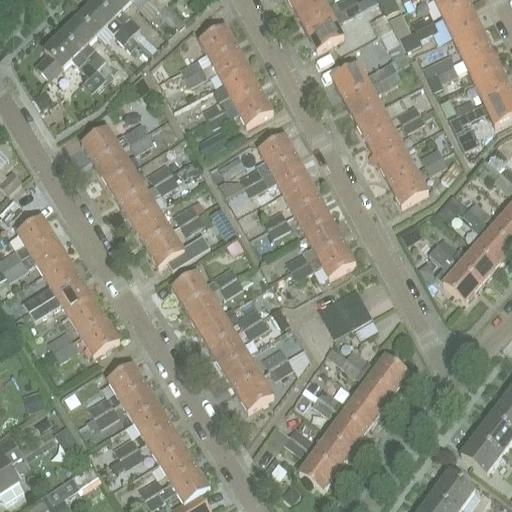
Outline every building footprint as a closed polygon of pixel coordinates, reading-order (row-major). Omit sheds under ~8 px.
[(123,0),(100,0),(95,5),(137,48),(138,48),(132,41),(141,32),(130,21),(129,21),(122,15),(130,7),(123,0)] [(123,0),(130,7),(131,6),(139,14),(147,6),(156,16),(166,7),(159,0),(123,0)] [(285,0),(294,15),(321,0),(285,0)] [(321,0),(294,15),(305,36),(358,7),(370,0),(369,0),(348,0),(327,12),(321,0)] [(390,0),(376,0),(386,21),(398,15),(390,0)] [(431,0),(442,22),(470,9),(465,0),(431,0)] [(137,48),(95,5),(78,22),(96,40),(97,39),(105,48),(113,40),(122,50),(123,49),(129,56),(137,48)] [(358,7),(305,36),(317,57),(344,42),(337,29),(363,16),(358,7)] [(470,9),(442,22),(453,44),(480,30),(470,9)] [(414,36),(433,27),(429,17),(409,25),(414,36)] [(378,41),(380,40),(392,34),(393,34),(384,18),(370,26),(378,41)] [(96,40),(78,22),(61,38),(106,84),(108,86),(112,82),(108,77),(112,73),(88,48),(96,40)] [(433,27),(414,36),(400,43),(406,56),(421,49),(420,44),(438,36),(433,27)] [(480,30),(453,44),(463,65),(491,52),(480,30)] [(161,94),(238,54),(226,32),(199,47),(206,61),(196,66),(196,64),(179,73),(180,76),(158,88),(161,94)] [(380,40),(388,55),(400,49),(392,34),(380,40)] [(106,84),(61,38),(44,55),(46,57),(34,69),(47,82),(59,70),(62,73),(71,65),(88,83),(82,88),(91,98),(106,84)] [(454,70),(454,69),(426,83),(434,97),(443,93),(440,87),(456,79),(457,81),(468,75),(473,87),(501,74),(491,52),(463,65),(454,70)] [(250,76),(238,54),(161,94),(164,99),(187,87),(189,92),(216,78),(223,90),(250,76)] [(426,83),(454,69),(450,60),(422,74),(426,83)] [(344,107),(396,78),(391,68),(366,82),(360,70),(332,85),(344,107)] [(501,74),(473,87),(484,108),(511,95),(501,74)] [(250,76),(223,90),(234,111),(226,115),(221,106),(202,116),(207,125),(261,96),(250,76)] [(396,78),(344,107),(355,128),(383,113),(376,100),(401,87),(396,78)] [(204,93),(182,103),(188,115),(209,105),(204,93)] [(52,106),(45,94),(33,102),(40,113),(52,106)] [(511,96),(511,95),(484,108),(475,113),(449,125),(457,141),(465,137),(461,130),(488,118),(494,130),(511,121),(511,96)] [(273,118),(261,96),(207,125),(212,134),(239,120),(246,133),(273,118)] [(449,125),(475,113),(471,104),(453,112),(449,104),(440,108),(448,126),(449,125)] [(401,130),(420,120),(415,111),(396,120),(401,130)] [(394,134),(383,113),(355,128),(367,149),(394,134)] [(424,129),(420,120),(401,130),(405,138),(424,129)] [(128,150),(147,139),(141,128),(122,139),(123,140),(128,150)] [(95,171),(121,154),(128,150),(123,140),(115,145),(108,134),(82,150),(95,171)] [(222,134),(198,148),(206,163),(230,149),(222,134)] [(406,155),(394,134),(367,149),(378,170),(406,155)] [(177,156),(191,144),(184,137),(170,148),(177,156)] [(147,139),(128,150),(134,160),(153,149),(147,139)] [(244,193),(298,164),(286,142),(259,156),(265,167),(256,172),(256,173),(238,183),(244,193)] [(27,153),(16,158),(25,176),(36,171),(27,153)] [(424,172),(443,162),(438,153),(419,163),(424,172)] [(121,154),(95,171),(107,191),(133,174),(121,154)] [(417,176),(406,155),(378,170),(389,191),(417,176)] [(238,160),(217,173),(224,185),(245,172),(238,160)] [(447,170),(443,162),(424,172),(428,180),(447,170)] [(298,164),(244,193),(249,202),(266,192),(268,194),(277,188),(283,199),(309,185),(298,164)] [(480,170),(480,171),(487,177),(492,172),(485,165),(484,165),(480,170)] [(454,166),(440,182),(448,189),(461,173),(454,166)] [(199,174),(198,171),(195,167),(184,173),(189,180),(199,174)] [(141,187),(133,174),(107,191),(120,211),(146,195),(173,179),(166,168),(148,180),(149,181),(141,187)] [(499,178),(500,179),(511,188),(511,175),(507,170),(506,171),(499,178)] [(480,196),(488,186),(473,175),(466,185),(480,196)] [(429,197),(417,176),(389,191),(401,212),(429,197)] [(11,177),(5,183),(0,187),(0,192),(8,201),(22,188),(11,177)] [(146,195),(120,211),(133,232),(159,215),(152,204),(159,199),(160,201),(179,189),(173,180),(173,179),(146,195)] [(511,193),(511,188),(500,179),(493,186),(507,199),(511,193)] [(309,185),(283,199),(294,220),(321,206),(309,185)] [(218,191),(225,203),(244,193),(241,188),(224,187),(218,191)] [(468,215),(479,224),(483,227),(489,220),(460,194),(452,203),(468,216),(468,215)] [(251,208),(254,219),(268,214),(265,204),(251,208)] [(321,206),(294,220),(306,241),(332,227),(321,206)] [(426,215),(432,232),(451,225),(445,208),(426,215)] [(180,231),(198,220),(191,209),(173,220),(175,222),(180,231)] [(145,252),(171,236),(159,215),(133,232),(145,252)] [(268,235),(286,225),(281,215),(263,225),(268,235)] [(468,216),(461,223),(471,232),(479,224),(468,215),(468,216)] [(221,216),(209,223),(224,246),(236,238),(221,216)] [(511,220),(506,216),(491,234),(511,252),(511,220)] [(171,236),(145,252),(158,273),(167,268),(172,276),(210,253),(203,241),(182,253),(178,246),(186,241),(185,240),(203,229),(198,220),(180,231),(171,236)] [(0,270),(3,276),(56,244),(43,223),(17,239),(29,260),(21,265),(15,255),(0,264),(0,270)] [(483,243),(475,252),(498,272),(511,255),(511,252),(491,234),(483,227),(479,224),(471,232),(471,233),(483,243)] [(291,234),(286,225),(268,235),(273,244),(291,234)] [(332,227),(306,241),(312,253),(285,267),(290,277),(309,267),(317,263),(317,262),(344,248),(332,227)] [(498,272),(475,252),(467,260),(459,253),(458,255),(443,242),(436,250),(482,290),(498,272)] [(56,244),(3,276),(9,286),(36,270),(42,280),(68,264),(56,244)] [(317,262),(317,263),(309,267),(313,276),(322,271),(329,284),(355,269),(344,248),(317,262)] [(482,290),(436,250),(429,259),(444,271),(435,281),(465,309),(482,290)] [(68,264),(42,280),(55,301),(81,285),(68,264)] [(313,276),(309,267),(290,277),(295,286),(313,276)] [(210,299),(236,282),(230,272),(212,283),(214,285),(205,290),(197,278),(171,294),(184,316),(210,299)] [(236,282),(210,299),(184,316),(197,336),(223,319),(216,308),(243,292),(242,291),(253,284),(248,276),(236,282)] [(81,285),(55,301),(67,321),(93,305),(81,285)] [(361,304),(356,294),(337,305),(342,314),(361,304)] [(28,317),(47,306),(40,295),(21,306),(28,317)] [(342,314),(347,324),(367,313),(361,304),(342,314)] [(93,305),(67,321),(80,341),(106,325),(93,305)] [(337,305),(317,316),(323,325),(342,314),(337,305)] [(47,306),(28,317),(34,328),(53,316),(47,306)] [(223,319),(197,336),(209,356),(236,340),(244,335),(243,335),(263,324),(262,323),(256,313),(238,323),(238,324),(229,329),(223,319)] [(280,334),(288,329),(280,314),(279,313),(270,318),(280,334)] [(372,323),(367,313),(347,324),(353,334),(372,323)] [(323,325),(328,335),(347,324),(342,314),(323,325)] [(268,333),(263,324),(243,335),(244,335),(248,344),(268,333)] [(334,345),(353,334),(347,324),(328,335),(334,345)] [(119,346),(106,325),(80,341),(93,362),(119,346)] [(359,345),(377,335),(372,325),(354,335),(359,345)] [(53,358),(72,346),(66,337),(47,348),(53,358)] [(236,340),(209,356),(222,376),(248,360),(236,340)] [(72,346),(53,358),(59,368),(78,358),(72,346)] [(263,365),(269,375),(287,364),(281,355),(280,354),(263,365)] [(310,365),(302,354),(287,364),(269,375),(269,376),(276,385),(293,374),(298,381),(310,365)] [(346,363),(395,399),(409,380),(385,362),(377,373),(352,355),(346,363)] [(222,376),(235,396),(261,380),(256,372),(248,360),(222,376)] [(395,399),(346,363),(339,372),(364,390),(356,400),(381,418),(395,399)] [(120,407),(147,391),(134,370),(108,386),(120,407)] [(261,380),(235,396),(248,417),(274,401),(261,381),(261,380)] [(68,392),(76,404),(86,398),(79,385),(68,392)] [(159,411),(147,391),(120,407),(133,427),(159,411)] [(381,418),(356,400),(348,412),(323,394),(318,402),(334,414),(342,420),(367,438),(381,418)] [(41,397),(26,402),(31,417),(46,412),(41,397)] [(511,402),(507,399),(492,419),(511,434),(511,402)] [(94,423),(112,412),(106,402),(87,413),(94,423)] [(334,414),(318,402),(314,406),(311,411),(327,423),(334,415),(334,414)] [(172,432),(159,411),(133,427),(146,448),(172,432)] [(112,412),(94,423),(99,432),(100,433),(118,422),(112,412)] [(511,434),(492,419),(476,439),(502,459),(511,446),(511,434)] [(367,438),(342,420),(341,420),(328,439),(352,457),(367,438)] [(95,435),(99,432),(94,423),(86,428),(90,435),(94,433),(95,435)] [(55,440),(61,450),(74,442),(67,432),(55,440)] [(172,432),(146,448),(158,468),(184,452),(172,432)] [(295,433),(289,441),(305,453),(311,444),(295,433)] [(305,453),(289,441),(278,434),(265,453),(275,460),(283,450),(299,461),(305,453)] [(352,457),(328,439),(313,458),(338,476),(352,457)] [(502,459),(476,439),(460,460),(486,480),(502,459)] [(119,464),(138,453),(131,442),(112,454),(119,464)] [(0,500),(5,509),(23,496),(18,488),(19,487),(9,471),(21,463),(9,444),(0,449),(0,500)] [(197,473),(184,452),(158,468),(171,489),(197,473)] [(144,462),(138,453),(119,464),(125,474),(144,462)] [(338,476),(313,458),(299,478),(323,497),(338,476)] [(163,494),(144,505),(148,511),(155,511),(177,499),(183,509),(210,493),(197,473),(171,489),(163,494)] [(86,474),(45,500),(52,511),(53,511),(80,495),(78,491),(91,483),(86,474)] [(449,477),(433,498),(452,511),(463,511),(475,496),(449,477)] [(144,505),(163,494),(156,483),(138,494),(144,505)] [(287,494),(282,501),(291,508),(299,499),(293,494),(287,494)] [(452,511),(433,498),(422,511),(452,511)]
